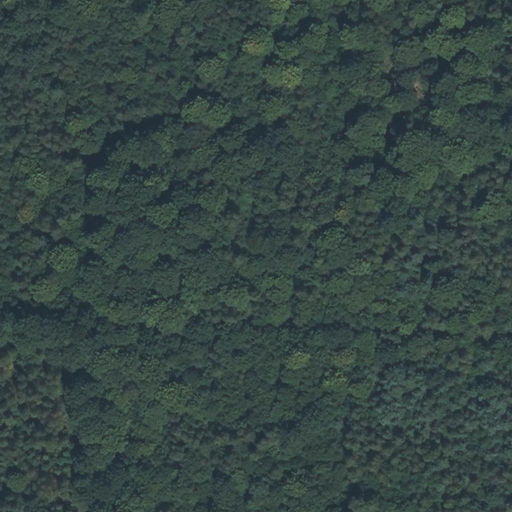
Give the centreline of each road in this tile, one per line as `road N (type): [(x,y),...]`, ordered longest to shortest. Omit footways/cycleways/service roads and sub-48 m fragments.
road 1 (track): [(113,511),(91,314),(511,331)]
road 2 (track): [(448,13),(431,327)]
